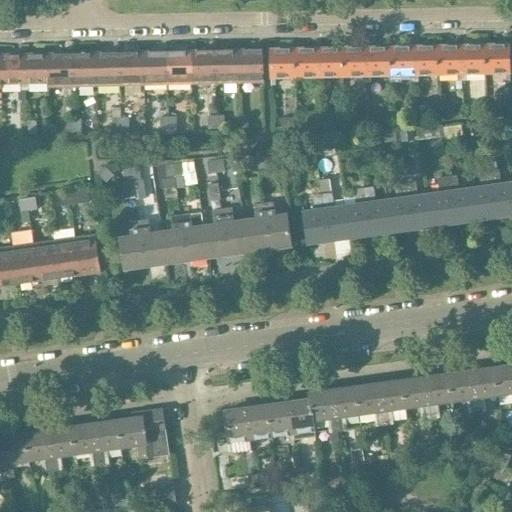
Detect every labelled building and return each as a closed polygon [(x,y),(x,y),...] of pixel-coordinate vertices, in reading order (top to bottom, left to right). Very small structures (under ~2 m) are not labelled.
[(484,45),(460,46),(461,81),(465,81),(465,74),(485,73),(484,45)] [(508,45),(484,45),(485,73),(505,73),(505,80),(509,80),(508,45)] [(437,46),(413,47),(414,82),(417,82),(417,75),(437,74),(437,46)] [(460,46),(437,46),(437,74),(457,74),(457,81),(461,81),(460,46)] [(389,47),(365,48),(366,83),(370,83),(370,76),(390,75),(389,47)] [(413,47),(389,47),(390,75),(410,75),(410,82),(414,82),(413,47)] [(342,76),(341,48),(318,49),(318,84),(322,84),(322,77),(342,76)] [(366,83),(365,48),(341,48),(342,76),(362,76),(363,83),(366,83)] [(270,50),(270,78),(270,85),(274,85),(274,78),(294,77),(294,49),(270,50)] [(318,49),(294,49),(294,77),(314,77),(315,84),(318,84),(318,49)] [(238,50),(214,51),(215,84),(238,83),(238,50)] [(262,50),(238,50),(238,83),(263,83),(262,50)] [(190,51),(166,52),(167,85),(191,84),(190,51)] [(214,51),(190,51),(191,84),(215,84),(214,51)] [(143,85),(142,52),(119,53),(119,86),(124,86),(125,97),(140,97),(140,85),(143,85)] [(166,52),(142,52),(143,85),(167,85),(166,52)] [(95,53),(71,54),(72,87),(95,86),(95,53)] [(119,53),(95,53),(95,86),(119,86),(119,53)] [(23,55),(24,83),(24,90),(28,90),(28,83),(48,83),(47,54),(23,55)] [(47,54),(48,83),(48,87),(72,87),(71,54),(47,54)] [(23,55),(0,55),(0,83),(1,84),(20,83),(20,90),(18,90),(18,101),(24,101),(24,90),(24,83),(23,55)] [(486,115),(498,114),(498,106),(486,107),(486,115)] [(120,131),(120,119),(120,108),(112,108),(112,119),(112,131),(120,131)] [(460,117),(460,108),(439,110),(439,119),(449,119),(449,118),(460,117)] [(330,125),(330,111),(320,111),(320,126),(330,125)] [(296,114),(297,126),(309,126),(308,114),(296,114)] [(354,115),(355,123),(367,123),(366,114),(354,115)] [(376,123),(376,115),(367,115),(367,123),(376,123)] [(224,116),(215,116),(215,128),(224,128),(224,116)] [(239,128),(248,128),(247,116),(239,116),(239,128)] [(176,117),(167,117),(167,130),(176,129),(176,117)] [(129,131),(128,118),(120,119),(120,131),(129,131)] [(293,118),(280,118),(280,127),(293,127),(293,118)] [(65,136),(72,136),(72,120),(64,120),(65,136)] [(81,120),(72,120),(72,136),(81,136),(81,120)] [(28,134),(36,134),(36,122),(27,122),(28,134)] [(442,126),(430,128),(419,130),(421,141),(444,137),(442,126)] [(462,136),(460,126),(448,127),(449,138),(462,136)] [(413,138),(412,130),(399,132),(400,140),(413,138)] [(350,131),(335,132),(336,139),(350,138),(350,131)] [(335,147),(333,133),(314,136),(316,150),(335,147)] [(384,143),(396,142),(395,133),(383,135),(384,143)] [(360,147),(373,145),(371,136),(359,138),(360,147)] [(265,156),(257,157),(258,169),(266,168),(265,156)] [(257,157),(248,158),(250,170),(258,169),(257,157)] [(223,159),(215,161),(216,173),(224,172),(223,159)] [(215,161),(207,162),(208,174),(216,173),(215,161)] [(184,186),(181,163),(173,165),(174,177),(175,177),(176,187),(184,186)] [(173,165),(156,167),(158,179),(174,177),(173,165)] [(139,168),(131,169),(133,181),(140,180),(139,168)] [(124,182),(133,181),(131,169),(122,170),(124,182)] [(496,171),(488,172),(494,217),(511,214),(511,190),(511,183),(500,185),(499,176),(497,176),(496,171)] [(481,188),(469,189),(474,219),(494,217),(488,172),(480,173),(481,178),(479,178),(481,188)] [(455,177),(447,178),(453,222),(474,219),(469,189),(458,191),(457,182),(455,182),(455,177)] [(160,189),(176,187),(174,178),(158,180),(160,189)] [(439,194),(428,195),(432,225),(453,222),(447,178),(439,179),(439,184),(438,184),(439,194)] [(413,182),(405,184),(411,228),(432,225),(428,195),(417,197),(415,187),(414,188),(413,182)] [(397,199),(386,201),(390,231),(411,228),(405,184),(397,185),(398,190),(396,190),(397,199)] [(371,188),(363,189),(370,234),(390,231),(386,201),(375,203),(374,193),(372,193),(371,188)] [(356,205),(345,207),(349,237),(370,234),(363,189),(355,190),(356,196),(354,196),(356,205)] [(87,190),(75,191),(67,193),(69,205),(77,204),(89,202),(87,190)] [(67,193),(59,194),(61,206),(69,205),(67,193)] [(330,194),(322,195),(328,240),(349,237),(345,207),(334,208),(332,199),(330,199),(330,194)] [(307,243),(328,240),(322,195),(314,196),(315,201),(313,202),(314,211),(302,213),(307,243)] [(34,197),(26,199),(28,211),(36,210),(34,197)] [(26,199),(18,200),(20,212),(28,211),(26,199)] [(273,202),(263,204),(269,248),(291,245),(287,215),(275,217),(273,202)] [(256,219),(244,221),(249,251),(269,248),(263,204),(254,205),(256,219)] [(231,208),(222,209),(228,254),(249,251),(244,221),(233,222),(231,208)] [(228,254),(222,209),(212,211),(214,225),(203,227),(207,257),(228,254)] [(207,257),(203,227),(201,213),(190,215),(190,214),(180,215),(186,260),(207,257)] [(173,231),(161,233),(165,263),(186,260),(180,215),(171,217),(173,231)] [(148,220),(138,221),(145,266),(165,263),(161,233),(150,234),(148,220)] [(123,269),(145,266),(138,221),(129,222),(131,237),(119,238),(123,269)] [(94,235),(73,238),(79,275),(100,272),(94,235)] [(73,238),(53,241),(58,278),(79,275),(73,238)] [(53,241),(33,244),(38,281),(58,278),(53,241)] [(33,244),(12,246),(17,283),(38,281),(33,244)] [(12,246),(0,248),(0,285),(17,283),(12,246)] [(511,365),(494,368),(498,394),(511,391),(511,365)] [(494,368),(471,371),(476,412),(483,411),(481,396),(498,394),(494,368)] [(471,371),(448,374),(451,400),(468,398),(470,413),(476,412),(471,371)] [(448,374),(424,378),(430,418),(437,417),(435,403),(451,400),(448,374)] [(424,378),(401,381),(405,407),(421,404),(423,419),(430,418),(424,378)] [(401,381),(378,384),(384,425),(390,424),(388,409),(405,407),(401,381)] [(378,384),(355,387),(358,413),(375,411),(377,425),(384,425),(378,384)] [(355,387),(332,391),(337,431),(344,430),(342,416),(358,413),(355,387)] [(308,394),(309,400),(312,420),(313,420),(329,417),(331,432),(337,431),(332,391),(308,394)] [(309,400),(288,403),(292,433),(314,430),(313,420),(312,420),(309,400)] [(288,403),(267,406),(271,436),(292,433),(288,403)] [(267,406),(245,409),(249,439),(271,436),(267,406)] [(227,442),(249,439),(245,409),(223,412),(227,442)] [(132,419),(117,421),(121,447),(138,444),(140,458),(143,458),(168,454),(162,410),(132,415),(132,419)] [(117,421),(94,424),(99,464),(106,463),(104,449),(121,447),(117,421)] [(94,424),(71,427),(74,453),(91,451),(93,465),(99,464),(94,424)] [(71,427),(48,430),(53,471),(60,470),(58,455),(74,453),(71,427)] [(48,430),(24,434),(28,460),(44,457),(46,472),(53,471),(48,430)] [(24,434),(1,437),(7,477),(13,476),(11,462),(28,460),(24,434)] [(469,437),(458,438),(459,448),(471,446),(469,437)] [(418,444),(420,458),(436,455),(433,442),(418,444)] [(401,452),(390,453),(391,462),(402,461),(401,452)] [(506,468),(511,456),(502,452),(497,464),(506,468)] [(168,454),(143,458),(148,491),(149,491),(151,505),(175,501),(173,487),(171,488),(169,473),(171,473),(168,454)] [(367,467),(387,463),(386,454),(366,458),(367,467)] [(366,469),(364,460),(352,462),(354,471),(366,469)] [(501,475),(505,468),(497,465),(494,472),(501,475)] [(113,508),(129,506),(127,492),(111,494),(113,508)] [(310,511),(317,511),(315,499),(306,500),(308,511),(310,511)] [(479,511),(483,504),(476,500),(470,511),(479,511)]
